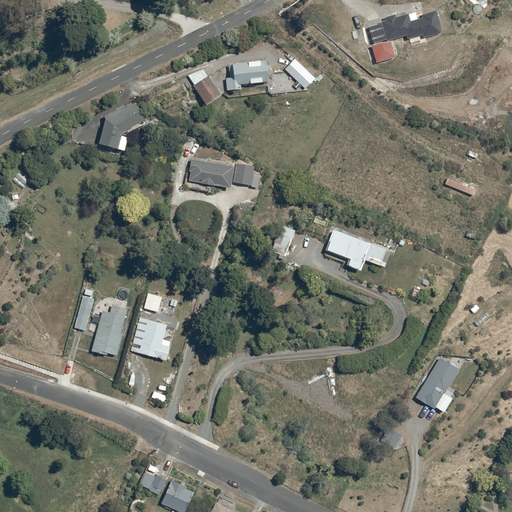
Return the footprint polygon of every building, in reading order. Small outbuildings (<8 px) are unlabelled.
[(408,38),(423,34),(424,38),(443,32),(436,10),(422,15),(423,18),(411,22),(409,13),(397,17),(396,14),(385,17),(386,20),(381,22),(387,41),(371,46),(376,63),(396,57),(391,40),(407,35),(408,38)] [(285,69),(305,89),(315,78),(295,59),(285,69)] [(270,65),(266,66),(266,61),(232,64),(234,78),(226,79),(227,90),(242,89),(241,85),(268,82),(267,74),(271,73),(270,65)] [(194,85),(206,105),(221,95),(209,76),(194,85)] [(122,133),(146,119),(136,102),(106,116),(98,144),(117,148),(122,133)] [(189,181),(231,188),(234,167),(191,159),(189,171),(191,171),(189,181)] [(260,176),(253,174),(255,167),(237,164),(233,182),(251,186),(251,187),(258,188),(260,176)] [(477,188),(448,176),(445,183),(474,195),(477,188)] [(286,257),(296,230),(282,225),(272,252),(286,257)] [(358,269),(360,269),(364,259),(384,267),(390,252),(335,230),(328,249),(351,258),(349,264),(352,267),(355,268),(358,269)] [(94,289),(85,286),(83,293),(93,295),(94,289)] [(145,308),(158,312),(162,297),(149,293),(145,308)] [(85,331),(94,299),(83,296),(75,328),(85,331)] [(108,353),(117,355),(122,335),(120,334),(125,317),(127,308),(113,304),(110,313),(103,311),(98,328),(93,348),(92,351),(107,356),(108,353)] [(167,325),(140,317),(131,351),(166,360),(171,341),(163,339),(167,325)] [(453,398),(445,394),(460,370),(440,358),(417,398),(436,410),(437,408),(444,412),(453,398)] [(407,445),(400,426),(388,431),(394,449),(407,445)] [(167,479),(156,474),(155,476),(146,472),(140,485),(150,489),(149,490),(160,495),(167,479)] [(185,511),(194,492),(186,489),(187,487),(171,480),(162,503),(177,509),(183,511),(185,511)] [(235,511),(216,502),(211,511),(235,511)]
